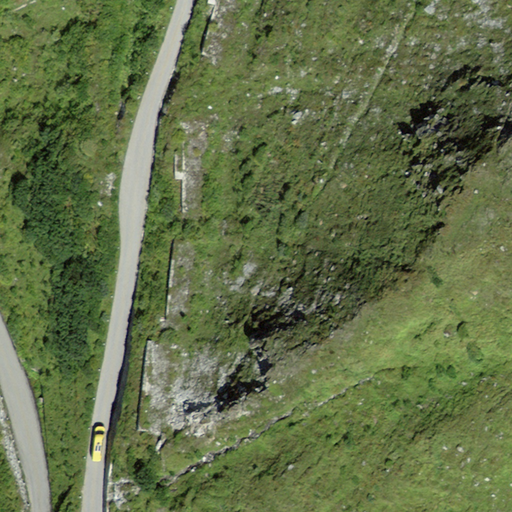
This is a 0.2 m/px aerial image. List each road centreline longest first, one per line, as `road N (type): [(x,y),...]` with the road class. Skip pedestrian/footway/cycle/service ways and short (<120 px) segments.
road 1 (unclassified): [(91,511),(143,125),(183,0)]
road 2 (unclassified): [(0,355),(29,443),(38,511)]
